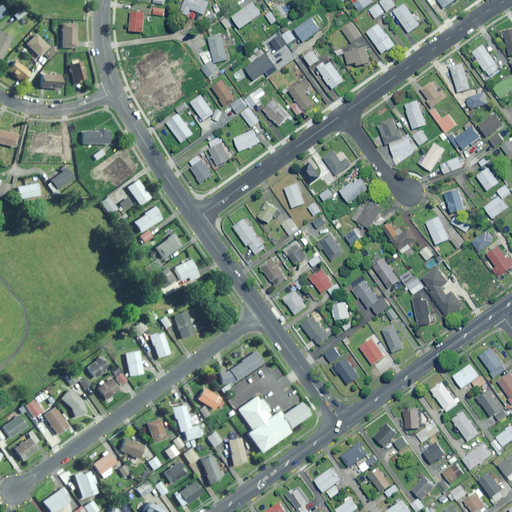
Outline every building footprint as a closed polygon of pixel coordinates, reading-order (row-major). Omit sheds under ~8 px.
[(209,3),(202,0),(185,0),(180,12),(189,16),(191,10),(205,15),(209,3)] [(373,2),(370,0),(360,0),(354,4),(359,12),(373,2)] [(382,0),(380,2),(387,12),(396,6),(393,2),(395,0),(382,0)] [(437,0),(444,9),(455,0),(437,0)] [(261,14),(253,3),(232,17),(241,29),(261,14)] [(384,13),(378,4),(369,10),(376,19),(384,13)] [(414,14),(413,15),(405,4),(394,12),(409,33),(417,27),(422,24),(414,14)] [(288,16),(281,5),(275,9),(283,20),(288,16)] [(25,14),(21,8),(12,15),(16,20),(25,14)] [(145,12),(130,12),(130,32),(144,32),(145,12)] [(278,20),(271,12),(265,16),(272,25),(278,20)] [(232,26),(226,18),(222,21),(227,29),(232,26)] [(320,30),(312,18),(295,30),(303,42),(320,30)] [(361,37),(351,22),(342,29),(352,43),(361,37)] [(367,33),(382,54),(388,50),(389,51),(397,45),(380,23),(376,27),(367,33)] [(75,25),(61,24),(60,48),(74,49),(75,25)] [(295,39),(290,31),(282,36),(279,33),(269,39),(277,52),(295,39)] [(0,59),(4,50),(6,51),(8,46),(7,45),(11,38),(0,32),(0,59)] [(37,58),(41,54),(47,60),(56,51),(50,44),(47,47),(35,34),(24,44),(37,58)] [(228,60),(221,34),(208,38),(215,63),(228,60)] [(501,71),(483,45),(473,53),(485,71),(487,71),(491,78),(501,71)] [(371,62),(366,47),(344,53),(348,66),(356,63),(357,67),(371,62)] [(166,60),(159,51),(154,55),(152,53),(136,66),(145,77),(166,60)] [(319,60),(312,51),(303,58),(310,67),(319,60)] [(270,73),(276,69),(274,67),(276,66),(267,54),(246,69),(254,81),(269,71),(270,73)] [(29,72),(12,60),(4,70),(21,83),(29,72)] [(180,65),(177,60),(168,65),(171,70),(180,65)] [(219,71),(213,60),(201,68),(207,78),(219,71)] [(333,61),(331,63),(326,66),(324,63),(317,67),(333,90),(344,81),(338,71),(339,70),(333,61)] [(84,79),(80,62),(68,64),(72,85),(79,83),(79,80),(84,79)] [(240,67),(236,62),(231,67),(235,72),(240,67)] [(470,89),(463,65),(450,68),(458,93),(470,89)] [(184,75),(182,70),(173,74),(175,79),(184,75)] [(57,89),(58,76),(39,75),(38,88),(57,89)] [(511,91),(511,76),(504,82),(504,81),(493,88),(501,99),(511,91)] [(235,98),(223,81),(212,88),(220,99),(219,100),(224,107),(235,98)] [(154,104),(155,104),(157,107),(180,96),(174,83),(153,94),(150,96),(154,104)] [(439,93),(432,83),(422,90),(429,100),(427,101),(432,108),(447,98),(442,91),(439,93)] [(314,103),(301,84),(290,92),(298,102),(291,107),(298,115),(314,103)] [(266,94),(261,88),(245,100),(251,109),(261,101),(259,99),(266,94)] [(488,104),(484,93),(468,98),(471,110),(488,104)] [(214,114),(201,96),(191,103),(204,121),(214,114)] [(247,107),(241,99),(231,106),(237,115),(247,107)] [(263,110),(267,114),(266,115),(275,124),(276,123),(280,126),(290,116),(274,99),(263,110)] [(426,125),(418,101),(404,106),(413,130),(426,125)] [(188,108),(185,103),(176,109),(180,114),(188,108)] [(259,121),(249,108),(241,114),(251,127),(259,121)] [(457,126),(449,115),(443,119),(435,108),(430,111),(446,133),(457,126)] [(222,112),(217,110),(213,119),(218,122),(222,112)] [(186,121),(185,122),(179,114),(167,123),(182,143),(194,134),(189,127),(190,126),(186,121)] [(504,125),(496,114),(477,126),(485,138),(504,125)] [(388,144),(403,137),(399,129),(402,127),(396,115),(381,123),(387,134),(382,136),(387,145),(388,144)] [(461,146),(463,150),(466,148),(468,151),(475,146),(473,143),(481,137),(472,126),(456,138),(453,134),(449,137),(457,149),(461,146)] [(107,130),(95,130),(95,132),(80,132),(80,145),(107,144),(107,130)] [(16,135),(0,131),(0,144),(13,147),(16,135)] [(239,152),(249,148),(250,149),(254,148),(253,146),(260,144),(254,131),(234,139),(239,152)] [(428,140),(422,131),(413,137),(419,146),(428,140)] [(503,141),(497,133),(488,139),(494,147),(503,141)] [(45,151),(44,153),(48,153),(49,152),(58,154),(61,140),(36,134),(33,149),(45,151)] [(233,158),(225,142),(222,137),(220,138),(219,137),(208,142),(211,149),(209,150),(218,166),(233,158)] [(403,137),(388,144),(395,158),(397,157),(400,161),(416,153),(409,139),(405,141),(403,137)] [(511,141),(511,143),(509,141),(499,149),(505,157),(511,151),(511,141)] [(445,150),(435,144),(426,157),(424,156),(419,163),(432,172),(445,150)] [(103,154),(99,149),(91,156),(95,161),(103,154)] [(73,156),(73,151),(63,151),(62,161),(68,161),(68,155),(73,156)] [(341,162),(334,151),(324,158),(336,176),(351,165),(347,159),(341,162)] [(213,176),(199,156),(190,162),(193,166),(190,168),(201,184),(213,176)] [(117,184),(130,173),(126,169),(128,167),(119,157),(112,163),(113,164),(105,171),(117,184)] [(490,161),(487,157),(479,163),(482,167),(490,161)] [(444,175),(453,171),(462,167),(458,158),(451,161),(440,165),(444,175)] [(104,170),(100,165),(90,172),(94,177),(104,170)] [(72,178),(65,168),(45,183),(52,193),(72,178)] [(499,183),(489,168),(477,177),(488,191),(499,183)] [(331,184),(324,174),(313,182),(320,192),(331,184)] [(369,190),(361,179),(354,184),(353,182),(340,191),(349,204),(369,190)] [(149,198),(136,180),(125,187),(138,205),(149,198)] [(37,196),(35,184),(16,187),(18,199),(37,196)] [(305,204),(297,185),(285,190),(293,209),(305,204)] [(511,193),(511,192),(507,185),(497,192),(503,199),(511,193)] [(464,210),(458,189),(445,194),(451,214),(464,210)] [(332,196),(328,190),(320,195),(324,201),(332,196)] [(116,209),(107,197),(99,203),(108,215),(116,209)] [(132,204),(127,197),(118,204),(123,211),(132,204)] [(507,208),(499,197),(486,207),(494,218),(507,208)] [(382,210),(365,198),(352,218),(369,229),(382,210)] [(280,212),(267,203),(258,217),(269,223),(273,216),(277,218),(280,212)] [(321,212),(315,203),(308,208),(314,216),(321,212)] [(157,213),(154,207),(143,214),(144,215),(132,222),(139,233),(160,219),(156,214),(157,213)] [(473,223),(457,214),(452,223),(467,233),(473,223)] [(326,223),(321,217),(312,223),(317,229),(326,223)] [(449,239),(439,217),(426,223),(436,245),(449,239)] [(299,229),(290,218),(282,224),(290,236),(299,229)] [(265,248),(258,239),(244,220),(234,227),(247,246),(249,245),(256,255),(265,248)] [(341,226),(336,220),(333,222),(338,229),(341,226)] [(381,229),(399,253),(402,256),(411,248),(409,245),(417,239),(409,229),(403,234),(399,229),(396,232),(388,223),(381,229)] [(362,237),(356,228),(344,237),(350,246),(362,237)] [(142,243),(151,237),(149,233),(151,232),(149,229),(138,236),(142,243)] [(465,243),(457,232),(449,238),(457,249),(465,243)] [(173,233),(172,234),(153,248),(161,259),(180,246),(175,239),(176,238),(173,233)] [(493,242),(492,240),(493,240),(489,233),(488,234),(487,233),(473,242),(479,252),(493,242)] [(319,242),(320,243),(317,245),(322,251),(325,249),(333,261),(344,253),(330,234),(319,242)] [(303,243),(298,246),(297,244),(286,252),(296,265),(306,257),(303,252),(307,249),(303,243)] [(434,255),(427,247),(420,253),(426,261),(434,255)] [(507,260),(498,247),(488,254),(497,267),(493,270),(499,277),(511,267),(511,261),(509,258),(507,260)] [(322,261),(317,253),(314,255),(315,258),(309,262),(313,267),(322,261)] [(379,262),(376,258),(370,262),(389,289),(400,281),(384,258),(379,262)] [(465,296),(441,258),(428,267),(451,304),(465,296)] [(160,266),(156,259),(146,266),(151,273),(160,266)] [(287,278),(272,259),(261,267),(276,286),(287,278)] [(197,277),(189,260),(172,268),(179,281),(187,277),(189,281),(197,277)] [(488,274),(464,265),(459,277),(484,287),(488,274)] [(174,280),(166,267),(153,276),(161,289),(174,280)] [(327,276),(326,276),(322,271),(316,275),(314,273),(309,277),(311,279),(322,294),(333,285),(331,282),(331,281),(327,276)] [(339,271),(334,275),(337,279),(342,276),(339,271)] [(376,316),(389,306),(380,296),(379,297),(362,277),(353,284),(356,287),(354,290),(352,291),(359,299),(360,298),(368,309),(369,308),(376,316)] [(413,295),(415,294),(415,295),(419,293),(418,292),(424,288),(418,279),(408,287),(413,295)] [(304,288),(299,281),(295,283),(300,290),(304,288)] [(472,285),(466,282),(462,285),(470,296),(477,292),(472,285)] [(340,289),(337,285),(329,291),(332,295),(340,289)] [(307,307),(296,291),(284,299),(296,315),(307,307)] [(431,317),(430,312),(427,301),(423,302),(422,298),(413,300),(420,326),(431,324),(430,317),(431,317)] [(334,306),(334,309),(332,310),(334,318),(336,317),(336,321),(349,318),(347,303),(334,306)] [(397,317),(391,309),(386,313),(392,321),(397,317)] [(191,322),(189,323),(184,311),(171,316),(180,339),(193,334),(195,333),(191,322)] [(169,325),(164,316),(158,320),(164,328),(169,325)] [(329,337),(313,316),(301,324),(313,341),(315,340),(318,344),(318,345),(329,337)] [(147,329),(141,321),(129,329),(135,337),(147,329)] [(354,326),(351,321),(342,327),(345,331),(354,326)] [(404,349),(394,325),(383,330),(393,353),(404,349)] [(148,336),(152,346),(153,345),(157,358),(168,354),(161,333),(155,335),(154,334),(148,336)] [(387,350),(375,333),(366,340),(368,342),(360,347),(373,365),(385,357),(382,353),(387,350)] [(355,348),(351,343),(346,346),(351,352),(355,348)] [(340,356),(335,348),(325,355),(330,363),(340,356)] [(505,370),(491,349),(480,356),(491,373),(490,374),(493,378),(505,370)] [(141,374),(137,351),(123,354),(127,377),(141,374)] [(221,384),(236,382),(262,364),(254,352),(228,370),(219,371),(221,384)] [(350,356),(335,366),(331,368),(337,378),(341,375),(348,385),(359,378),(352,367),(356,365),(350,356)] [(108,369),(101,357),(86,367),(93,379),(108,369)] [(268,365),(227,395),(238,409),(257,394),(260,392),(276,413),(300,395),(288,381),(278,367),(273,371),(268,365)] [(479,377),(471,365),(454,377),(462,389),(479,377)] [(125,381),(117,368),(111,372),(119,385),(125,381)] [(76,381),(72,374),(64,380),(69,386),(76,381)] [(511,376),(510,374),(498,382),(510,399),(508,400),(511,405),(511,376)] [(95,389),(104,401),(110,397),(110,396),(117,390),(113,384),(116,381),(112,376),(98,387),(95,389)] [(485,384),(481,377),(473,383),(477,390),(485,384)] [(88,385),(83,378),(77,383),(82,390),(88,385)] [(458,404),(442,383),(432,390),(447,412),(458,404)] [(230,388),(227,384),(219,389),(222,393),(230,388)] [(219,408),(223,402),(219,400),(220,399),(202,388),(196,400),(213,410),(216,405),(219,408)] [(85,413),(81,402),(67,389),(58,398),(69,408),(72,417),(85,413)] [(501,409),(489,392),(478,400),(490,417),(501,409)] [(237,409),(252,429),(272,414),(257,394),(238,409),(237,409)] [(39,412),(30,400),(23,406),(31,418),(39,412)] [(248,435),(262,454),(292,432),(290,430),(310,414),(301,402),(285,413),(283,409),(248,435)] [(190,427),(183,405),(170,409),(178,432),(182,431),(185,441),(201,435),(198,425),(190,427)] [(209,414),(202,405),(196,409),(203,418),(209,414)] [(68,427),(53,407),(42,415),(56,435),(68,427)] [(420,428),(419,410),(404,411),(405,429),(420,428)] [(479,434),(463,412),(452,420),(468,442),(479,434)] [(25,427),(17,416),(0,427),(8,439),(25,427)] [(165,439),(158,419),(145,423),(153,444),(165,439)] [(439,432),(434,423),(415,435),(421,444),(439,432)] [(397,434),(386,425),(374,439),(385,448),(397,434)] [(496,438),(503,447),(511,440),(511,426),(496,438)] [(222,440),(215,430),(205,437),(212,447),(222,440)] [(25,434),(27,438),(13,448),(19,456),(22,454),(25,457),(36,450),(33,445),(38,441),(30,431),(25,434)] [(408,446),(402,437),(394,443),(400,451),(408,446)] [(228,455),(231,467),(239,464),(245,462),(238,438),(226,442),(229,455),(228,455)] [(143,447),(123,439),(118,451),(137,459),(143,447)] [(502,448),(496,440),(491,444),(497,452),(502,448)] [(368,455),(360,443),(341,457),(349,468),(368,455)] [(445,455),(437,443),(423,453),(431,465),(445,455)] [(492,456),(483,443),(475,449),(476,450),(462,459),(470,471),(492,456)] [(177,454),(171,445),(163,451),(169,459),(177,454)] [(190,449),(182,455),(189,465),(198,459),(190,449)] [(110,473),(110,467),(115,463),(106,450),(101,454),(102,457),(92,464),(102,479),(110,473)] [(208,484),(218,480),(217,479),(220,478),(211,455),(198,460),(208,484)] [(511,455),(499,466),(511,481),(511,455)] [(379,461),(374,456),(359,467),(363,473),(379,461)] [(159,465),(154,457),(146,463),(152,470),(159,465)] [(185,474),(178,463),(162,473),(170,484),(185,474)] [(464,474),(455,463),(442,473),(450,484),(464,474)] [(129,473),(123,465),(117,470),(123,477),(129,473)] [(193,474),(187,465),(183,468),(189,477),(193,474)] [(391,485),(379,468),(368,475),(381,493),(391,485)] [(340,481),(331,469),(315,481),(323,493),(340,481)] [(93,483),(89,471),(81,474),(81,472),(72,476),(81,499),(96,493),(92,484),(93,483)] [(494,503),(503,497),(500,492),(502,491),(490,473),(479,480),(494,503)] [(133,477),(131,474),(124,479),(126,482),(133,477)] [(435,487),(424,477),(412,491),(423,500),(435,487)] [(153,489),(148,481),(135,489),(140,497),(153,489)] [(166,492),(159,481),(153,486),(160,496),(166,492)] [(172,495),(180,507),(185,504),(186,505),(201,494),(192,482),(172,495)] [(449,489),(445,482),(439,485),(444,492),(449,489)] [(308,511),(304,506),(310,502),(299,486),(286,495),(291,501),(292,501),(298,510),(295,511),(308,511)] [(340,492),(336,486),(328,492),(332,498),(340,492)] [(398,491),(394,486),(385,492),(389,497),(398,491)] [(467,494),(461,486),(447,495),(451,501),(455,499),(457,501),(467,494)] [(59,510),(66,505),(65,504),(69,501),(65,495),(66,494),(62,488),(42,502),(48,511),(53,511),(58,508),(59,510)] [(483,495),(479,490),(464,502),(471,511),(476,511),(484,506),(479,498),(483,495)] [(353,511),(358,509),(351,499),(336,510),(336,511),(353,511)] [(417,511),(425,507),(419,499),(411,504),(416,511),(417,511)] [(95,511),(98,511),(91,501),(83,506),(86,511),(95,511)] [(160,511),(162,510),(146,501),(141,510),(144,511),(160,511)] [(410,511),(402,501),(386,511),(410,511)] [(285,511),(279,503),(265,511),(285,511)]
